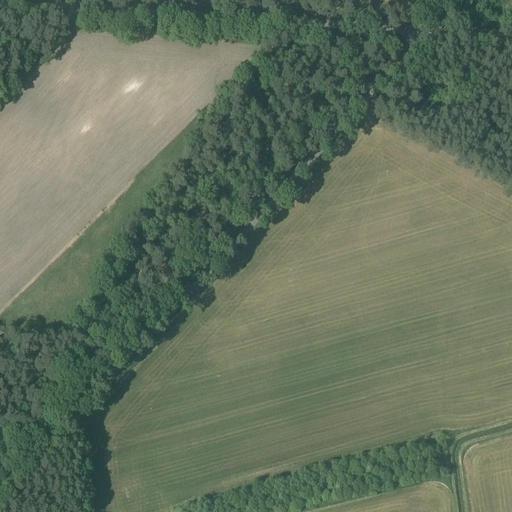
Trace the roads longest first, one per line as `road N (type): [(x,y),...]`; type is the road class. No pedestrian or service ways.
road 1 (unclassified): [(0,492),(428,28)]
road 2 (unclassified): [(428,28),(0,3)]
